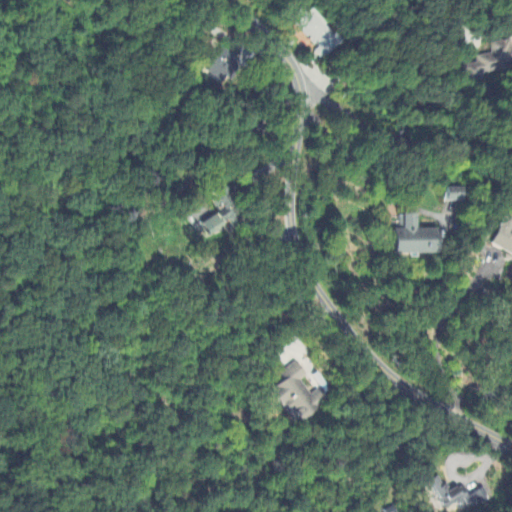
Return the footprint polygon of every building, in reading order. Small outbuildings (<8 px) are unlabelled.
[(201,224),(207,237),(240,219),(224,188),(212,194),(222,213),(201,224)] [(463,188),(445,188),(445,204),(463,203),(463,188)] [(490,247),(511,256),(511,231),(511,230),(511,216),(505,213),(490,247)] [(437,230),(415,231),(415,216),(402,216),(402,231),(392,231),(392,256),(438,255),(437,230)] [(299,423),(328,403),(319,390),(310,396),(300,381),(307,376),(298,362),(280,375),(285,381),(270,392),(287,416),(292,413),(299,423)] [(468,498),(462,485),(449,492),(445,484),(441,486),(437,477),(427,481),(442,511),(468,498)]
